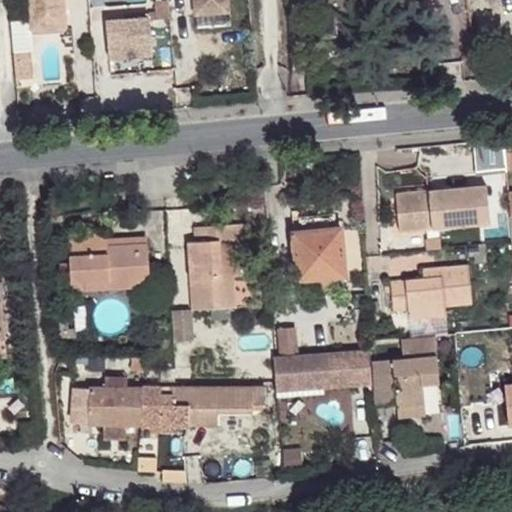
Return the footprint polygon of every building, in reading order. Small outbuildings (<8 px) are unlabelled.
[(29,0),(32,24),(67,21),(64,0),(29,0)] [(228,2),(194,6),(195,14),(229,11),(228,2)] [(67,21),(32,24),(33,33),(67,30),(67,21)] [(16,66),(32,65),(28,22),(13,23),(16,66)] [(171,42),(148,44),(150,70),(173,69),(171,42)] [(17,80),(33,79),(32,65),(16,66),(17,80)] [(396,194),(399,232),(490,225),(487,186),(396,194)] [(293,232),(298,281),(346,276),(341,227),(331,228),(330,217),(300,220),(301,231),(293,232)] [(188,243),(192,310),(236,307),(234,277),(231,240),(239,239),(249,239),(248,224),(207,226),(209,242),(197,243),(188,243)] [(196,227),(197,243),(209,242),(207,226),(196,227)] [(68,234),(71,282),(86,282),(86,289),(150,286),(149,245),(108,246),(107,233),(68,234)] [(239,239),(231,240),(234,277),(242,276),(239,239)] [(391,282),(393,311),(408,310),(408,318),(447,315),(446,306),(472,304),(470,266),(423,269),(423,279),(391,282)] [(281,356),(298,354),(296,330),(279,331),(281,356)] [(435,335),(436,342),(456,341),(456,333),(435,335)] [(371,361),(375,406),(397,404),(397,408),(425,406),(423,386),(440,385),(436,342),(435,335),(401,338),(403,357),(371,361)] [(276,367),(278,391),(373,384),(371,361),(370,349),(276,357),(276,367)] [(73,388),(71,422),(104,423),(104,440),(126,441),(126,426),(150,426),(158,426),(158,431),(177,431),(177,425),(199,425),(199,408),(218,408),(254,408),(255,405),(267,405),(268,387),(128,388),(128,377),(105,377),(105,387),(73,388)] [(511,384),(505,385),(506,401),(497,403),(498,417),(508,416),(508,425),(511,424),(511,384)] [(397,408),(398,419),(426,416),(425,406),(397,408)] [(218,408),(199,408),(199,425),(218,424),(218,413),(218,408)] [(508,425),(508,416),(498,417),(500,436),(509,435),(508,425)] [(37,446),(35,421),(20,423),(22,445),(37,446)] [(425,437),(402,439),(403,456),(426,454),(425,437)]
